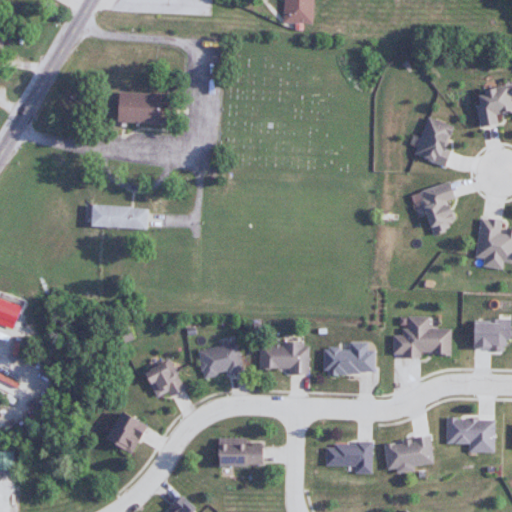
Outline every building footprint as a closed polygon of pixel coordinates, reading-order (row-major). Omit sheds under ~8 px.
[(280,0),(280,22),(310,23),(310,0),(280,0)] [(510,86),(472,90),(475,124),(494,123),(493,113),(511,111),(510,86)] [(154,124),(156,94),(112,90),(110,121),(154,124)] [(411,156),(440,164),(451,125),(422,116),(411,156)] [(426,234),(449,228),(442,201),(448,199),(444,182),(414,190),(426,234)] [(86,227),(144,228),(144,206),(87,205),(86,227)] [(510,263),(511,247),(511,229),(498,228),(499,220),(477,218),(472,258),(480,259),(479,267),(501,269),(502,262),(510,263)] [(389,356),(447,356),(448,328),(425,328),(425,317),(400,316),(400,335),(390,335),(389,356)] [(467,349),(504,349),(504,320),(467,320),(467,349)] [(194,350),(200,379),(240,371),(234,342),(194,350)] [(306,372),(306,342),(256,343),(256,372),(306,372)] [(320,348),(320,373),(370,373),(371,349),(320,348)] [(180,388),(166,359),(138,373),(152,401),(180,388)] [(129,455),(141,426),(112,413),(99,442),(129,455)] [(491,419),(444,417),(443,443),(465,443),(465,451),(490,452),(491,419)] [(379,442),(382,469),(429,463),(426,436),(379,442)] [(212,438),(212,466),(261,465),(261,443),(243,444),(243,438),(212,438)] [(369,442),(322,442),(322,466),(351,466),(351,473),(369,473),(369,442)] [(9,452),(0,451),(0,469),(9,470),(9,452)] [(162,511),(194,511),(178,496),(162,511)]
